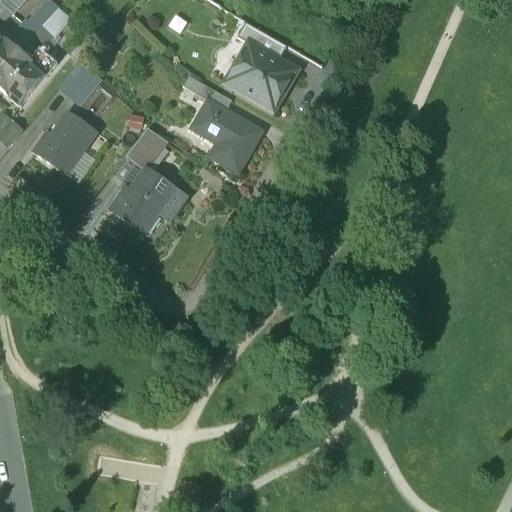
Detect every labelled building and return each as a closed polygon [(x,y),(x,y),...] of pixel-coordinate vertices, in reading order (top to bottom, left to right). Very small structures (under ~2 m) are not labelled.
[(1,4),(0,5),(0,22),(10,12),(1,4)] [(23,26),(7,46),(19,57),(42,30),(50,21),(41,13),(26,28),(23,26)] [(237,41),(249,47),(279,64),(287,50),(245,26),(237,41)] [(19,57),(0,78),(0,92),(20,110),(58,67),(42,54),(53,40),(42,30),(19,57)] [(0,39),(0,78),(19,57),(7,46),(0,39)] [(279,64),(249,47),(226,87),(273,114),(296,74),(279,64)] [(92,75),(80,64),(59,91),(71,101),(92,75)] [(101,82),(92,75),(71,101),(80,108),(101,82)] [(182,89),(208,104),(226,115),(232,105),(189,80),(182,89)] [(226,115),(208,104),(192,132),(228,152),(220,165),(238,176),(261,135),(226,115)] [(68,116),(49,143),(43,140),(32,155),(67,179),(97,136),(68,116)] [(23,133),(3,117),(0,120),(0,144),(8,151),(23,133)] [(148,133),(126,160),(145,175),(146,174),(153,156),(164,143),(148,133)] [(145,175),(126,202),(121,199),(111,214),(145,238),(159,218),(167,225),(172,218),(173,218),(173,217),(177,216),(184,207),(183,203),(184,202),(183,202),(183,201),(175,195),(146,174),(145,175)]
